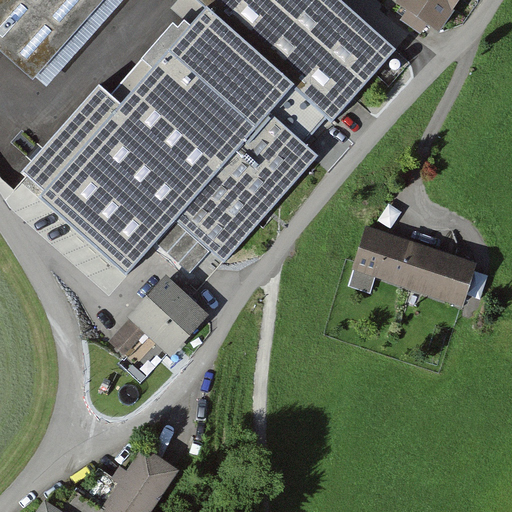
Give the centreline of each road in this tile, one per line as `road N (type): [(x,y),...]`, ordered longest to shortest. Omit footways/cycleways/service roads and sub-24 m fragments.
road 1 (residential): [(503,0),(475,44),(353,167),(190,389),(116,436),(79,434)]
road 2 (track): [(280,258),(266,411),(269,511)]
road 3 (residential): [(0,210),(53,293),(71,351),(79,434)]
